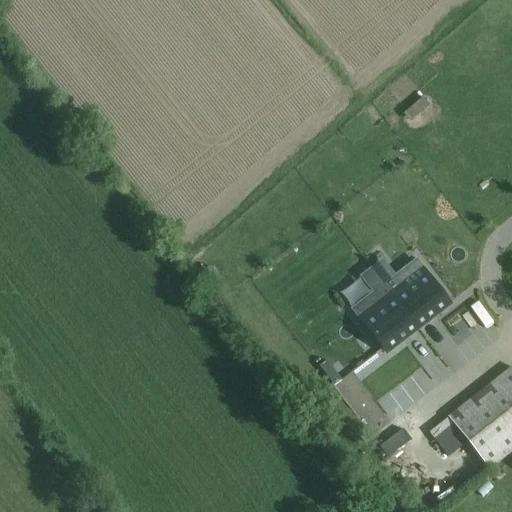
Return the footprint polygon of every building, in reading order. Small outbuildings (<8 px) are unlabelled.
[(233,224),(212,233),(218,247),(239,238),(233,224)] [(417,328),(449,304),(428,276),(406,293),(399,285),(390,292),(417,328)] [(385,353),(417,328),(390,292),(380,300),(386,308),(364,325),(385,353)] [(479,324),(469,329),(479,349),(489,344),(479,324)] [(433,378),(463,363),(448,333),(418,347),(433,378)] [(326,361),(319,366),(333,384),(340,379),(326,361)] [(447,415),(488,468),(511,449),(511,366),(447,415)] [(424,511),(430,511),(440,504),(428,489),(414,500),(424,511)]
